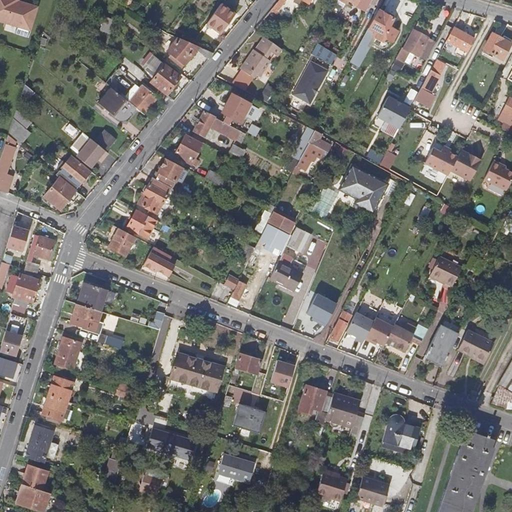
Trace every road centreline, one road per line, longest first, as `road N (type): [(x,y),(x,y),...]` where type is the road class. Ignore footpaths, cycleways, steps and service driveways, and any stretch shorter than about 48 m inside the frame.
road 1 (residential): [(67,254),(511,423)]
road 2 (residential): [(80,229),(265,0)]
road 3 (residential): [(0,467),(67,254)]
